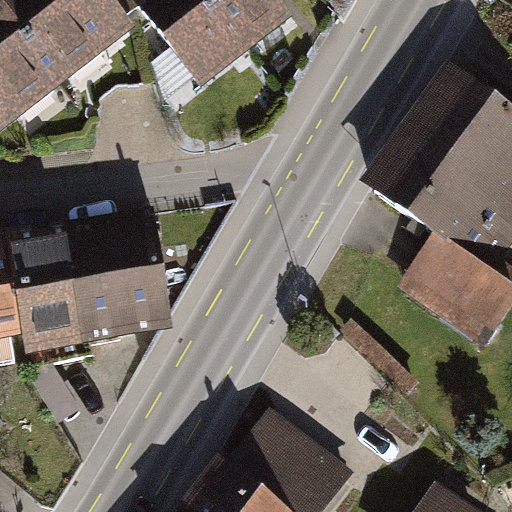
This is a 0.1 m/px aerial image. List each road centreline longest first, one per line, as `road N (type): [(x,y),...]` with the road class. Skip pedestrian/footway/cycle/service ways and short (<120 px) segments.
road 1 (secondary): [(313,187),(118,511)]
road 2 (residential): [(313,187),(265,174),(0,199)]
road 3 (secondary): [(422,0),(313,187)]
